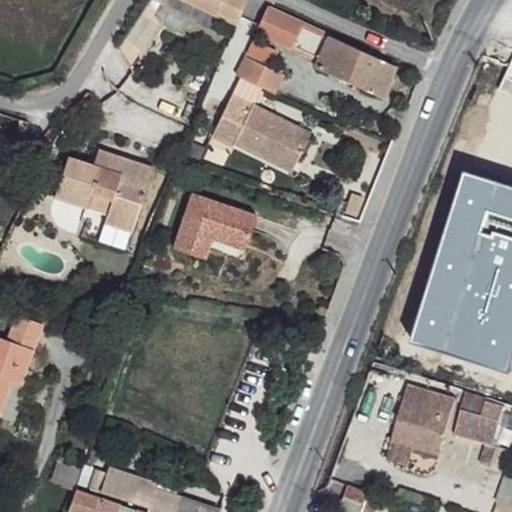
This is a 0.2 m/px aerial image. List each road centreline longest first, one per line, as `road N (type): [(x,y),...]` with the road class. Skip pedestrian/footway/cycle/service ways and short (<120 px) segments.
road 1 (primary): [(294,511),(458,76)]
road 2 (tertiary): [(458,76),(283,0)]
road 3 (tertiary): [(127,0),(76,82),(34,107),(0,97)]
